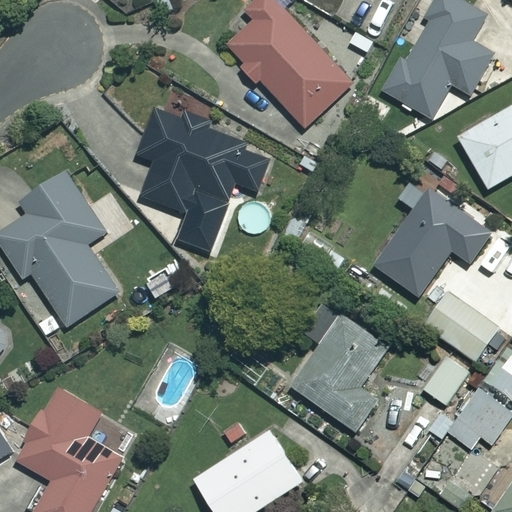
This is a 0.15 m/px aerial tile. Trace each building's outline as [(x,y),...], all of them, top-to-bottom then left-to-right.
[(357,86),(274,0),(265,0),(250,15),(259,25),(233,50),(311,131),(357,86)] [(491,20),(455,0),(441,0),(429,21),(435,25),(412,65),(406,62),(387,96),(438,125),(458,90),(474,99),(497,59),(476,46),(491,20)] [(197,193),(231,206),(239,186),(262,194),(276,158),(158,114),(141,160),(158,166),(145,200),(189,216),(197,193)] [(511,184),(511,116),(465,143),(494,194),(511,184)] [(111,236),(71,178),(26,209),(33,219),(0,242),(28,282),(36,276),(73,331),(123,296),(91,250),(111,236)] [(500,238),(437,192),(380,270),(423,301),(457,254),(477,269),(500,238)] [(209,203),(199,227),(222,237),(232,213),(209,203)] [(193,283),(179,264),(149,284),(163,304),(193,283)] [(494,346),(504,332),(455,297),(431,330),(488,370),(501,351),(494,346)] [(359,314),(353,324),(329,307),(308,336),(327,350),(297,392),(363,438),(386,405),(369,393),(396,354),(368,334),(375,325),(359,314)] [(0,362),(14,345),(0,325),(0,362)] [(475,374),(452,359),(428,394),(451,409),(475,374)] [(511,368),(497,389),(511,400),(511,368)] [(108,419),(60,393),(21,465),(57,485),(42,511),(99,511),(129,458),(97,440),(108,419)] [(511,430),(511,414),(487,394),(458,432),(491,458),(511,430)] [(435,431),(422,421),(405,445),(418,455),(435,431)] [(266,511),(308,486),(277,437),(201,484),(218,511),(266,511)] [(511,511),(511,499),(502,511),(511,511)]
